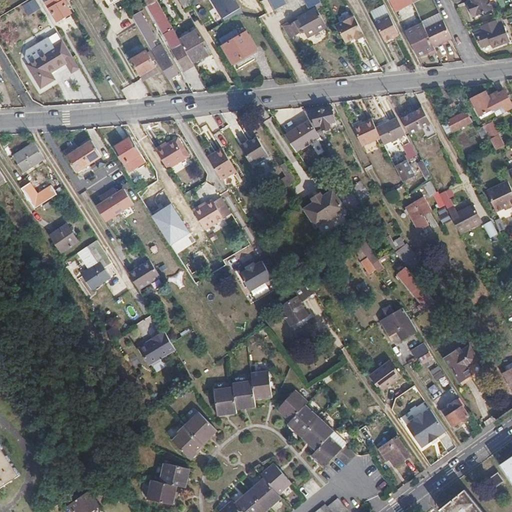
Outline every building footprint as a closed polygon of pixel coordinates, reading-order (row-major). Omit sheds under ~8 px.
[(66,5),(70,3),(67,0),(49,0),(47,2),(57,20),(70,12),(66,5)] [(155,0),(148,5),(153,14),(163,8),(158,0),(155,0)] [(178,0),(185,11),(192,6),(188,0),(178,0)] [(188,0),(192,6),(204,26),(210,22),(206,14),(210,11),(203,0),(188,0)] [(244,8),(238,0),(213,0),(225,19),(244,8)] [(268,0),(273,10),(285,4),(283,0),(268,0)] [(389,0),(395,11),(413,2),(412,0),(389,0)] [(495,11),(490,0),(472,0),(473,2),(468,3),(475,19),(495,11)] [(282,24),(289,37),(303,30),(307,36),(326,25),(315,5),(282,24)] [(370,12),(386,41),(394,37),(393,34),(399,31),(385,5),(370,12)] [(158,23),(168,17),(164,11),(163,8),(153,14),(158,23)] [(206,14),(210,22),(215,20),(210,11),(206,14)] [(434,46),(452,37),(443,19),(425,28),(434,46)] [(498,21),(483,27),(485,35),(479,37),(484,49),(491,47),(492,51),(510,43),(503,27),(501,28),(498,21)] [(154,55),(164,49),(162,45),(156,48),(142,23),(138,26),(154,55)] [(346,41),(350,50),(357,46),(367,41),(359,25),(342,33),(346,41)] [(422,54),(435,48),(434,46),(425,28),(424,26),(407,34),(410,40),(414,38),(422,54)] [(185,69),(194,64),(194,63),(193,61),(180,39),(174,28),(169,31),(171,36),(167,39),(185,69)] [(193,61),(194,63),(211,52),(198,29),(180,39),(193,61)] [(257,49),(246,31),(223,45),(233,63),(257,49)] [(349,51),(350,50),(346,41),(342,33),(340,35),(349,51)] [(66,59),(73,55),(61,36),(50,42),(53,46),(46,50),(29,60),(26,62),(40,86),(55,78),(50,70),(66,61),(66,59)] [(410,40),(418,56),(422,54),(414,38),(410,40)] [(359,50),(369,44),(367,41),(357,46),(359,50)] [(25,54),(29,60),(46,50),(42,43),(25,54)] [(154,55),(169,80),(178,74),(164,49),(154,55)] [(140,76),(155,66),(146,51),(131,60),(140,76)] [(140,76),(143,80),(158,71),(155,66),(140,76)] [(189,85),(193,92),(201,92),(194,81),(189,85)] [(488,94),(485,89),(471,96),(480,114),(503,102),(506,108),(511,104),(511,101),(505,87),(498,91),(497,89),(488,94)] [(421,104),(400,115),(410,133),(431,123),(421,104)] [(449,123),(443,126),(448,135),(472,121),(467,111),(460,115),(454,104),(445,109),(452,119),(448,121),(449,123)] [(304,111),(310,120),(321,136),(324,140),(328,137),(323,130),(333,127),(333,123),(337,121),(332,106),(323,109),(322,106),(304,111)] [(376,126),(381,137),(384,143),(405,132),(396,115),(376,126)] [(376,126),(372,118),(354,127),(363,146),(381,137),(376,126)] [(310,120),(286,136),(297,152),(321,136),(310,120)] [(489,123),(484,126),(489,135),(497,150),(504,146),(498,134),(495,136),(489,123)] [(489,135),(484,126),(478,129),(483,138),(489,135)] [(145,160),(131,136),(114,146),(121,157),(124,156),(131,168),(145,160)] [(258,136),(257,137),(268,156),(269,155),(258,136)] [(162,145),(156,148),(165,164),(167,168),(189,155),(178,137),(163,147),(162,145)] [(250,139),(241,145),(251,161),(253,165),(268,156),(257,137),(251,141),(250,139)] [(68,156),(67,156),(76,170),(81,167),(100,154),(92,140),(79,148),(76,143),(64,150),(68,156)] [(44,157),(35,142),(14,156),(23,171),(44,157)] [(313,146),(318,155),(324,152),(319,142),(313,146)] [(407,160),(410,158),(417,155),(410,142),(402,146),(406,155),(402,157),(404,162),(407,160)] [(222,147),(208,157),(216,171),(231,161),(222,147)] [(295,179),(283,160),(280,162),(285,171),(279,174),(286,185),(295,179)] [(396,166),(403,180),(415,174),(407,160),(404,162),(396,166)] [(418,163),(427,182),(431,179),(432,179),(423,160),(418,163)] [(231,161),(216,171),(221,180),(237,170),(231,161)] [(117,180),(125,187),(130,182),(122,175),(117,180)] [(498,210),(505,207),(511,204),(511,186),(509,180),(488,190),(498,210)] [(354,203),(340,184),(329,190),(327,186),(319,192),(321,195),(312,201),(325,221),(342,210),(347,214),(354,209),(354,203)] [(113,186),(98,196),(101,201),(94,206),(104,221),(133,202),(123,187),(116,192),(113,186)] [(30,188),(24,192),(35,208),(50,198),(47,191),(36,198),(30,188)] [(222,197),(219,198),(229,215),(232,213),(222,197)] [(432,211),(424,197),(407,207),(420,230),(430,225),(424,215),(432,211)] [(213,199),(194,211),(205,229),(229,215),(219,198),(214,202),(213,199)] [(171,204),(152,216),(171,246),(190,234),(171,204)] [(454,208),(448,212),(454,223),(460,233),(479,222),(471,207),(458,214),(454,208)] [(439,212),(444,222),(450,220),(445,209),(439,212)] [(502,218),(496,220),(500,231),(506,229),(502,218)] [(77,240),(64,220),(48,231),(61,251),(77,240)] [(493,221),(484,225),(491,238),(499,234),(493,221)] [(357,243),(358,245),(362,251),(368,247),(362,239),(357,243)] [(97,263),(92,266),(81,274),(90,289),(110,276),(104,266),(109,262),(95,240),(86,245),(97,263)] [(86,245),(81,249),(92,266),(97,263),(86,245)] [(399,249),(407,262),(415,257),(407,245),(399,249)] [(267,254),(261,259),(270,274),(277,270),(267,254)] [(377,271),(371,263),(367,256),(361,261),(370,275),(377,271)] [(261,259),(260,258),(238,272),(249,289),(271,275),(270,274),(261,259)] [(150,259),(127,273),(136,289),(137,290),(161,275),(150,259)] [(384,267),(378,259),(371,263),(377,271),(377,272),(384,267)] [(431,296),(409,265),(400,271),(421,302),(431,296)] [(315,293),(308,282),(293,292),(295,297),(280,307),(294,327),(309,316),(299,303),(315,293)] [(133,319),(149,309),(139,293),(123,303),(133,319)] [(417,328),(397,300),(383,310),(388,317),(381,321),(391,334),(396,331),(401,338),(417,328)] [(116,326),(108,331),(113,338),(121,333),(116,326)] [(138,347),(148,364),(174,349),(162,330),(150,337),(151,339),(138,347)] [(417,357),(429,348),(424,340),(411,349),(417,357)] [(477,360),(469,347),(462,351),(460,348),(445,358),(460,382),(471,375),(466,367),(477,360)] [(400,378),(389,363),(370,376),(377,386),(380,384),(384,389),(400,378)] [(438,382),(448,376),(440,364),(431,370),(438,382)] [(254,400),(271,397),(266,371),(248,374),(250,382),(230,386),(231,391),(211,395),(216,417),(236,413),(235,409),(255,406),(254,400)] [(345,465),(355,454),(343,444),(342,446),(327,435),(332,429),(302,404),(304,402),(291,391),(274,411),(288,422),(285,425),(315,450),(310,456),(324,467),(334,456),(345,465)] [(459,407),(455,401),(447,406),(448,407),(442,411),(452,425),(467,415),(462,406),(459,407)] [(216,431),(209,423),(198,411),(177,430),(178,431),(171,439),(190,459),(197,453),(195,450),(216,431)] [(429,426),(423,417),(412,425),(427,449),(442,438),(432,424),(429,426)] [(366,426),(357,432),(361,438),(365,443),(373,437),(366,426)] [(409,455),(396,438),(379,450),(387,462),(390,460),(394,466),(409,455)] [(511,443),(500,450),(504,456),(511,450),(511,443)] [(0,486),(18,474),(0,446),(0,486)] [(511,450),(504,456),(503,456),(511,472),(511,450)] [(185,487),(189,468),(162,463),(159,483),(150,481),(147,500),(173,505),(176,486),(185,487)] [(231,500),(217,511),(264,511),(281,498),(278,494),(291,483),(273,463),(260,474),(263,478),(233,503),(231,500)] [(505,481),(498,472),(489,478),(496,487),(505,481)] [(482,511),(465,490),(440,510),(440,511),(482,511)] [(86,492),(68,505),(73,511),(88,511),(96,506),(86,492)] [(342,511),(346,509),(337,499),(326,508),(323,505),(314,511),(342,511)]
